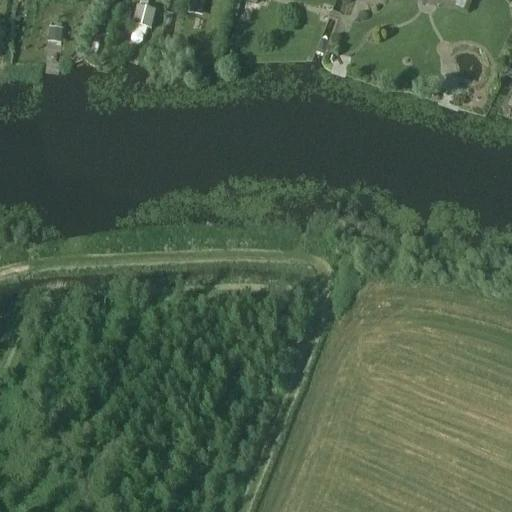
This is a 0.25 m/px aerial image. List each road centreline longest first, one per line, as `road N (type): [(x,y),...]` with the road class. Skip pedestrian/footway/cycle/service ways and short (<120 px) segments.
road 1 (track): [(0,273),(74,259),(196,252),(318,260),(319,295)]
road 2 (track): [(319,295),(76,298),(29,312),(0,360)]
road 3 (track): [(239,511),(319,295)]
